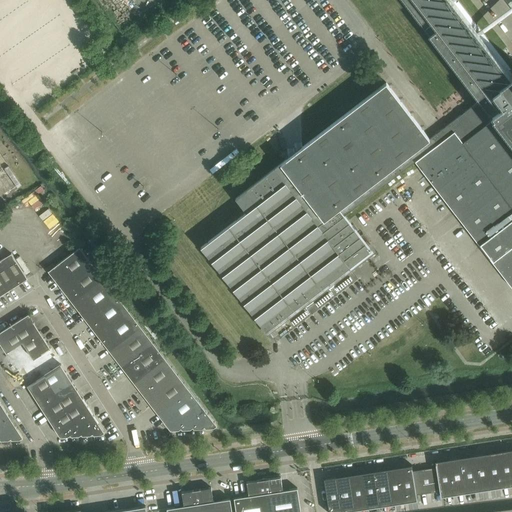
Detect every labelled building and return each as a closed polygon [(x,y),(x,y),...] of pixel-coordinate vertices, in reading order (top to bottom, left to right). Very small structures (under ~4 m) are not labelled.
[(247,212),(201,247),(265,330),(266,332),(371,251),(366,243),(348,221),(344,216),(412,163),(415,161),(415,162),(511,287),(511,74),(509,71),(511,70),(458,2),(457,3),(454,0),(403,0),(480,100),(450,123),(430,139),(386,83),(236,198),(247,212)] [(10,165),(0,171),(0,185),(7,196),(23,185),(10,165)] [(217,426),(141,327),(80,247),(55,266),(53,263),(46,268),(171,430),(179,430),(181,428),(182,430),(191,429),(193,427),(194,429),(202,428),(205,427),(206,428),(214,428),(216,426),(217,426)] [(0,296),(28,279),(12,253),(0,260),(0,296)] [(105,433),(61,364),(29,314),(0,332),(0,342),(60,437),(68,436),(71,435),(72,436),(79,436),(82,434),(83,436),(90,435),(93,434),(94,435),(101,435),(104,433),(105,433)] [(23,438),(0,401),(0,439),(1,441),(9,440),(11,438),(12,440),(20,439),(22,438),(23,438)] [(511,449),(435,461),(436,467),(440,491),(441,497),(511,485),(511,449)] [(412,465),(324,479),(329,511),(343,511),(417,500),(417,495),(413,471),(412,465)] [(436,467),(413,471),(417,495),(440,491),(436,467)] [(281,476),(269,478),(263,477),(264,478),(268,511),(301,511),(298,488),(283,490),(281,476)] [(249,496),(234,498),(236,511),(268,511),(264,478),(263,477),(259,480),(247,482),(249,496)] [(232,511),(230,499),(214,501),(211,487),(182,492),(184,506),(167,508),(167,511),(232,511)]
